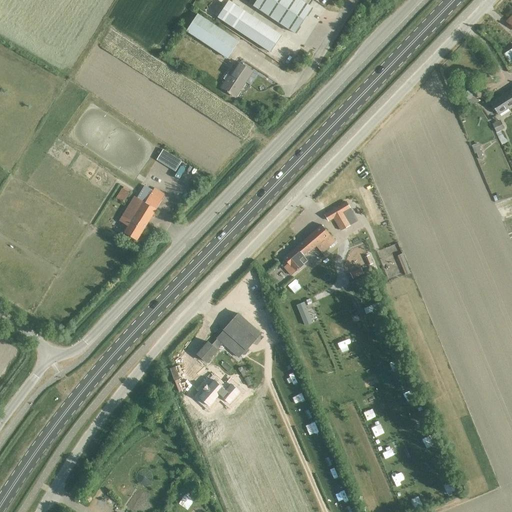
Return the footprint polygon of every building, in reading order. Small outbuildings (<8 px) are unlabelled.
[(302,0),(256,0),(253,5),(296,33),(313,7),(302,0)] [(272,52),(282,35),(229,1),(218,18),(272,52)] [(227,58),(238,42),(198,15),(187,32),(227,58)] [(235,97),(252,71),(239,62),(222,88),(235,97)] [(496,115),(511,105),(511,91),(490,105),(496,115)] [(492,124),(501,145),(507,143),(502,130),(504,130),(500,120),(492,124)] [(478,160),(484,157),(478,144),(473,146),(478,160)] [(124,202),(129,193),(123,189),(117,198),(124,202)] [(137,240),(161,199),(150,193),(145,202),(134,196),(119,221),(128,226),(124,233),(137,240)] [(341,230),(350,224),(338,206),(324,215),(328,221),(334,217),(341,230)] [(283,258),(288,263),(283,267),(291,276),(308,261),(304,257),(316,246),(322,253),(335,241),(321,225),(283,258)] [(296,279),(279,293),(284,300),(301,285),(296,279)] [(303,303),(296,306),(304,326),(312,323),(303,303)] [(240,358),(261,334),(238,314),(217,338),(217,339),(211,346),(208,342),(197,354),(207,363),(218,351),(217,351),(223,344),(240,358)] [(226,390),(215,380),(210,387),(208,385),(204,390),(205,392),(200,398),(210,408),(221,396),(222,396),(222,397),(230,405),(241,393),(232,385),(227,391),(226,390)]
